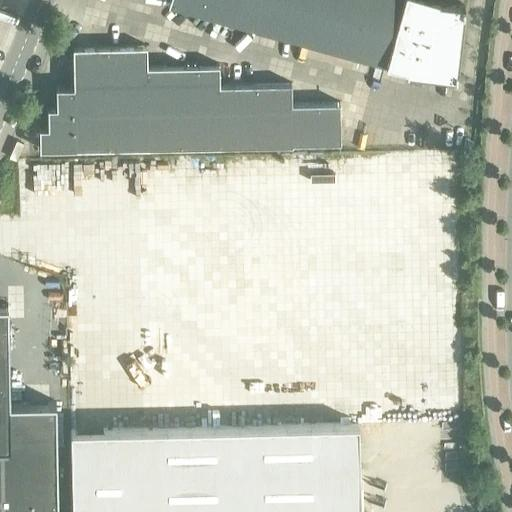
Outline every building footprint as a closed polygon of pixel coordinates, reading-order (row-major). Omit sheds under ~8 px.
[(219,17),(223,0),(169,0),(169,3),(219,17)] [(223,0),(219,17),(276,32),(284,0),(223,0)] [(284,0),(276,32),(337,49),(350,0),(284,0)] [(350,0),(337,49),(407,68),(416,0),(350,0)] [(416,0),(407,68),(407,71),(408,71),(456,77),(464,3),(436,0),(416,0)] [(147,44),(74,45),(74,85),(75,147),(149,146),(148,84),(148,64),(147,44)] [(221,144),(220,83),(220,63),(148,64),(148,84),(149,146),(221,144)] [(292,81),(220,83),(221,144),(293,143),(292,142),(293,101),(292,81)] [(49,126),(40,126),(40,148),(75,147),(74,85),(57,86),(57,106),(48,106),(49,126)] [(293,101),(292,142),(340,141),(341,141),(340,101),(293,101)] [(0,442),(10,442),(10,401),(9,344),(8,302),(0,302),(0,442)] [(10,442),(0,442),(0,511),(57,511),(56,401),(48,401),(11,401),(10,401),(10,442)] [(360,511),(358,422),(70,428),(72,511),(360,511)]
